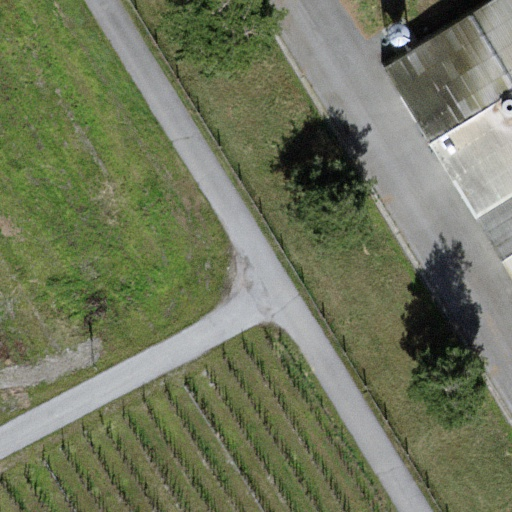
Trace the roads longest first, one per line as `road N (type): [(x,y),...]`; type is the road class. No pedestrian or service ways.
road 1 (unclassified): [(281,292),(100,0)]
road 2 (unclassified): [(0,442),(281,292)]
road 3 (unclassified): [(415,511),(281,292)]
